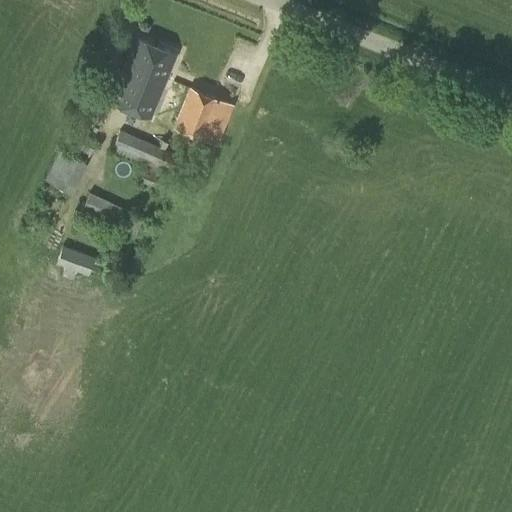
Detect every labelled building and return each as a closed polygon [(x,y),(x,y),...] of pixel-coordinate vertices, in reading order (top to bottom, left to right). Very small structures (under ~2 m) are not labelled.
[(152,115),(178,52),(137,36),(112,98),(152,115)] [(218,143),(234,102),(189,85),(173,126),(218,143)] [(86,158),(96,137),(70,125),(60,146),(86,158)] [(172,196),(188,158),(121,129),(112,150),(145,165),(138,182),(172,196)] [(134,238),(142,219),(127,212),(118,230),(134,238)] [(88,273),(94,256),(62,244),(56,262),(88,273)]
